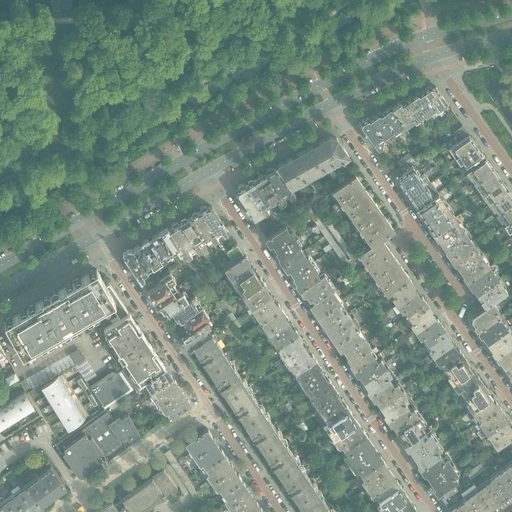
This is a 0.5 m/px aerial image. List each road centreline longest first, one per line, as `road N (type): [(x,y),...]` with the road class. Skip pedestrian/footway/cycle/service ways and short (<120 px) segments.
road 1 (residential): [(207,172),(435,511)]
road 2 (secondary): [(427,35),(319,85),(84,217)]
road 3 (residential): [(208,406),(95,236)]
road 4 (residential): [(208,406),(66,511)]
road 5 (secondary): [(207,172),(330,104)]
road 6 (residential): [(410,219),(330,104)]
road 7 (residential): [(511,171),(433,56)]
road 8 (secondary): [(95,236),(207,172)]
road 9 (residential): [(279,511),(208,406)]
road 10 (residential): [(460,327),(405,248),(410,219)]
road 11 (residential): [(460,327),(462,293),(410,219)]
